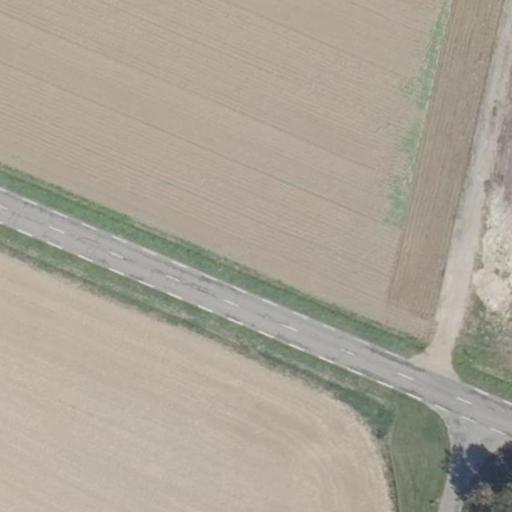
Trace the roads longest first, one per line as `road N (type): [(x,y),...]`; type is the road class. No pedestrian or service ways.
road 1 (secondary): [(0,208),(511,424)]
road 2 (track): [(511,35),(426,388)]
